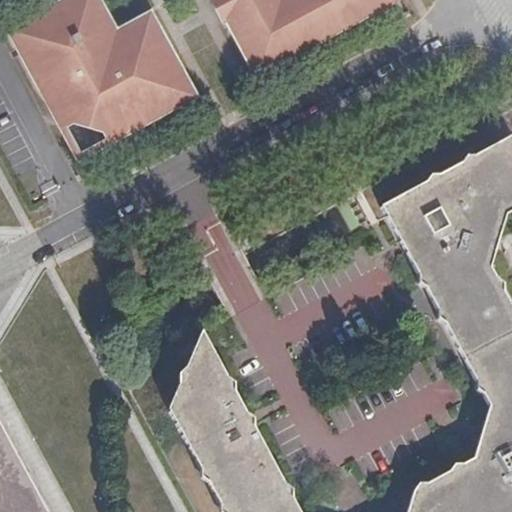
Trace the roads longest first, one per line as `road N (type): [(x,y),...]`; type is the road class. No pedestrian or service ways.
road 1 (unclassified): [(494,2),(82,218)]
road 2 (unknown): [(258,342),(319,450),(334,450),(445,391)]
road 3 (unknown): [(172,171),(258,342)]
road 4 (unclassified): [(82,218),(0,63)]
road 5 (unknown): [(258,342),(380,281)]
